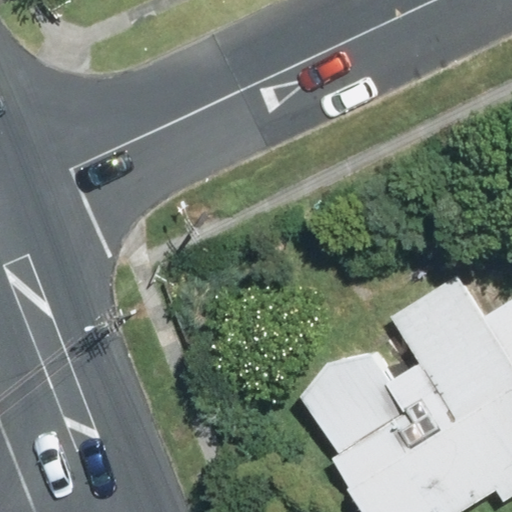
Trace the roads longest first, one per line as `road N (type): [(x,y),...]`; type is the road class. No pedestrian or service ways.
road 1 (residential): [(407,0),(0,187)]
road 2 (residential): [(0,199),(87,511)]
